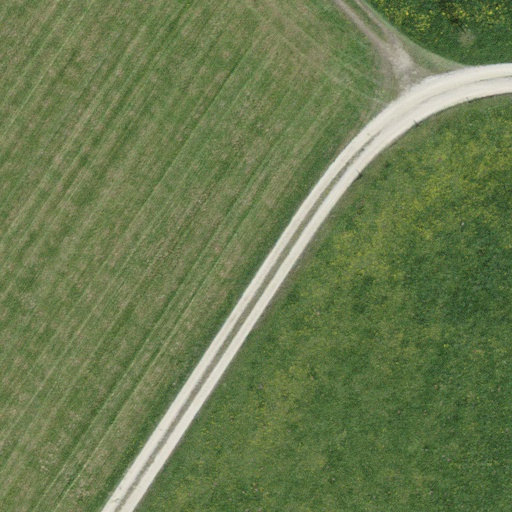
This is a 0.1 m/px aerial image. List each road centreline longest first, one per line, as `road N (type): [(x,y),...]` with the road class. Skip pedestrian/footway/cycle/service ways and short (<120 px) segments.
road 1 (track): [(511,82),(451,85),(396,118),(356,155),(123,511)]
road 2 (track): [(416,106),(384,36),(350,0)]
